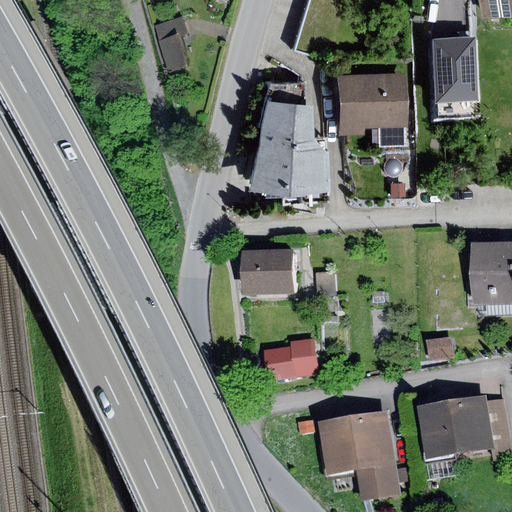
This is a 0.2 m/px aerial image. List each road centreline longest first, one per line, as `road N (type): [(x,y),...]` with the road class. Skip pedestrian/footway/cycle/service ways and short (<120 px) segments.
road 1 (motorway): [(233,511),(116,264),(0,48)]
road 2 (motorway): [(0,170),(168,511)]
road 3 (residential): [(197,243),(189,321),(196,363),(222,416),(307,511)]
road 4 (residential): [(123,0),(197,243)]
road 5 (residential): [(258,0),(197,243)]
